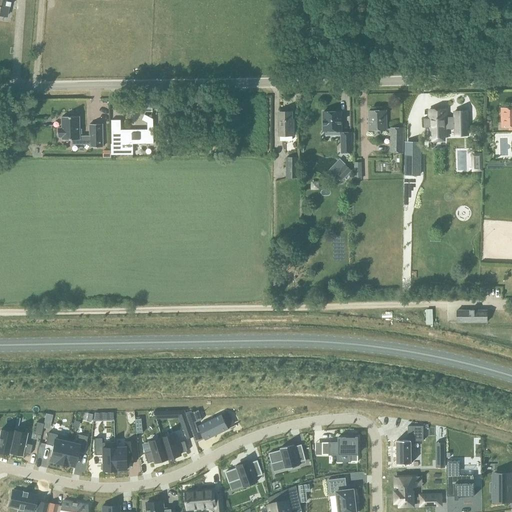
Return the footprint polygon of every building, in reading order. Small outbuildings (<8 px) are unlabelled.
[(0,0),(0,14),(6,15),(8,0),(0,0)] [(502,127),(511,126),(511,108),(501,108),(502,127)] [(447,128),(446,110),(429,110),(429,115),(428,115),(428,123),(429,123),(430,129),(447,128)] [(381,130),(387,130),(386,111),(369,111),(369,130),(375,130),(381,130)] [(293,120),(291,120),(291,112),(279,113),(279,127),(279,135),(293,135),(293,127),(293,120)] [(341,131),(341,127),(341,112),(323,112),(324,131),(341,131)] [(131,148),(131,144),(154,143),(153,119),(145,114),(142,121),(146,122),(146,129),(133,130),(134,132),(118,133),(119,148),(131,148)] [(82,130),(80,130),(79,116),(62,116),(62,127),(58,128),(58,137),(62,137),(62,140),(72,140),(72,144),(90,144),(90,147),(103,147),(102,123),(89,124),(90,136),(81,136),(81,134),(82,134),(82,130)] [(232,138),(245,137),(244,127),(232,127),(232,138)] [(403,138),(403,133),(403,128),(391,128),(391,152),(393,152),(403,152),(403,138)] [(340,132),(340,135),(341,153),(352,153),(352,132),(341,132),(340,132)] [(433,137),(433,154),(446,154),(446,137),(433,137)] [(473,171),(482,170),(482,168),(481,154),(472,154),(472,168),(473,171)] [(420,168),(421,155),(405,155),(405,168),(405,175),(420,176),(420,168)] [(299,157),(286,157),(286,178),(299,178),(299,157)] [(351,170),(345,165),(334,176),(340,182),(351,170)] [(277,261),(295,261),(295,253),(277,253),(277,261)] [(487,310),(457,310),(457,323),(487,322),(487,310)] [(421,327),(429,327),(428,312),(421,312),(421,327)] [(199,410),(192,412),(196,422),(202,420),(199,410)] [(192,411),(186,413),(191,430),(197,428),(196,422),(192,412),(192,411)] [(94,413),(93,421),(113,421),(113,412),(94,413)] [(210,420),(198,425),(205,440),(217,435),(229,429),(222,414),(210,420)] [(36,422),(34,434),(41,435),(43,424),(36,422)] [(189,424),(182,427),(183,430),(184,430),(187,439),(194,437),(189,424)] [(408,440),(397,440),(397,464),(411,464),(411,462),(413,462),(413,441),(423,441),(423,426),(408,426),(408,440)] [(0,451),(9,454),(9,452),(13,433),(0,430),(0,431),(0,451)] [(13,433),(9,452),(22,455),(22,453),(30,455),(32,445),(24,443),(27,434),(13,431),(13,433)] [(49,432),(46,444),(52,446),(49,461),(61,464),(66,441),(67,441),(68,437),(49,432)] [(66,441),(61,464),(73,466),(77,451),(84,453),(87,436),(78,434),(76,444),(67,441),(66,441)] [(175,434),(162,438),(168,458),(181,455),(181,453),(188,451),(185,441),(178,443),(175,434)] [(322,442),(322,455),(337,455),(349,455),(349,462),(351,462),(358,462),(358,437),(338,437),(338,442),(322,442)] [(101,438),(94,438),(95,455),(102,455),(102,470),(115,470),(114,447),(115,447),(114,442),(102,443),(101,438)] [(145,453),(148,463),(155,461),(156,462),(168,458),(162,438),(150,442),(152,451),(145,453)] [(115,447),(114,447),(115,470),(127,470),(127,460),(139,458),(138,454),(139,454),(137,441),(125,442),(126,447),(115,447)] [(281,450),(269,453),(271,464),(283,461),(286,469),(300,465),(299,462),(306,460),(302,444),(295,446),(294,444),(280,448),(281,450)] [(444,453),(436,453),(436,467),(444,467),(444,453)] [(237,468),(225,472),(229,483),(241,479),(243,486),(257,482),(256,477),(262,474),(257,461),(251,463),(250,461),(236,466),(237,468)] [(460,461),(447,461),(447,485),(455,484),(455,499),(459,499),(459,497),(474,496),(474,475),(460,475),(460,461)] [(491,483),(491,491),(494,491),(494,499),(510,499),(510,495),(511,495),(511,475),(494,475),(494,483),(491,483)] [(400,491),(395,491),(395,502),(400,502),(400,504),(412,504),(412,503),(421,503),(421,505),(441,504),(440,495),(421,496),(421,498),(412,498),(412,496),(411,487),(418,487),(417,482),(418,482),(418,481),(417,481),(417,476),(395,477),(396,487),(400,487),(400,491)] [(345,478),(328,480),(330,496),(337,495),(339,511),(358,511),(358,503),(355,504),(353,489),(346,490),(345,478)] [(309,484),(298,485),(299,493),(310,491),(309,484)] [(290,511),(288,501),(299,499),(296,485),(271,497),(273,505),(268,506),(268,507),(269,511),(290,511)] [(214,489),(185,492),(187,510),(215,507),(215,511),(222,511),(221,493),(215,493),(214,489)] [(13,490),(9,506),(18,508),(33,511),(37,496),(13,490)] [(49,503),(47,511),(85,511),(87,505),(63,501),(62,507),(58,506),(58,505),(49,503)] [(147,510),(144,510),(144,511),(174,511),(174,508),(167,509),(167,510),(163,510),(162,501),(147,503),(147,510)] [(37,511),(36,511),(45,511),(48,504),(39,502),(37,511)]
